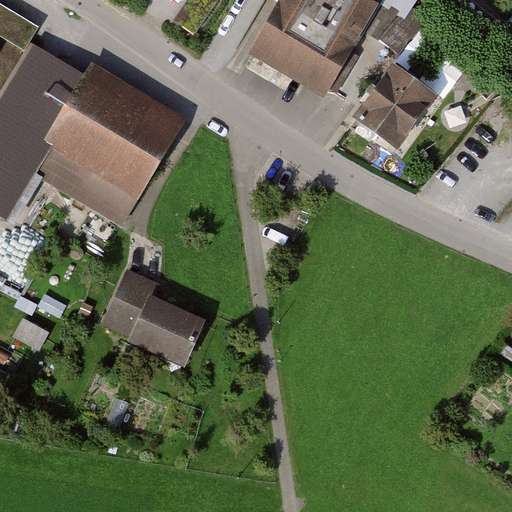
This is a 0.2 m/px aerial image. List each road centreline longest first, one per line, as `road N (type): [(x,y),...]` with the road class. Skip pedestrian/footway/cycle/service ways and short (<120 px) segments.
road 1 (residential): [(511,258),(329,171),(83,0)]
road 2 (track): [(291,511),(240,141),(252,121)]
